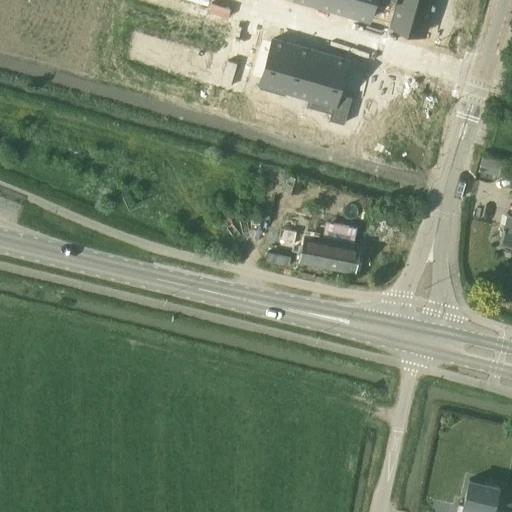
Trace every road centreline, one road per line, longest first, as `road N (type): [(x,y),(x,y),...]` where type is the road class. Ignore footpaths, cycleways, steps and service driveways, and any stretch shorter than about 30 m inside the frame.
road 1 (tertiary): [(390,332),(0,241)]
road 2 (residential): [(253,14),(478,82)]
road 3 (unclassified): [(379,511),(416,338)]
road 4 (residential): [(253,14),(234,75),(140,49)]
road 5 (tertiary): [(440,213),(478,82)]
road 6 (tertiary): [(439,344),(440,213)]
road 7 (tertiary): [(440,213),(390,332)]
